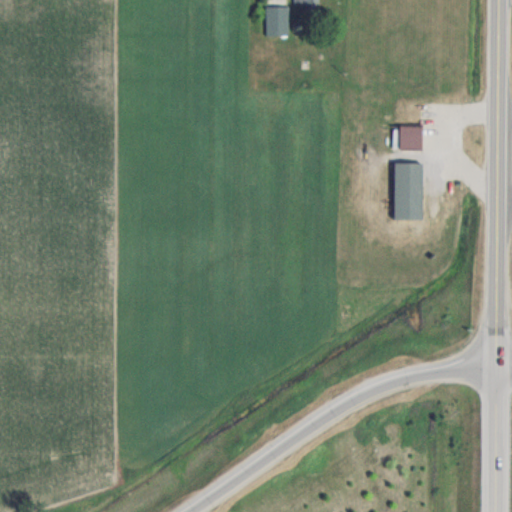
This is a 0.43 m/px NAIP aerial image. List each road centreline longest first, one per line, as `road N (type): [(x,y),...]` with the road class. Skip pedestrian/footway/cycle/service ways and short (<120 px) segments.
road 1 (tertiary): [(494,511),(499,0)]
road 2 (motorway): [(496,367),(395,382),(345,404),(190,511)]
